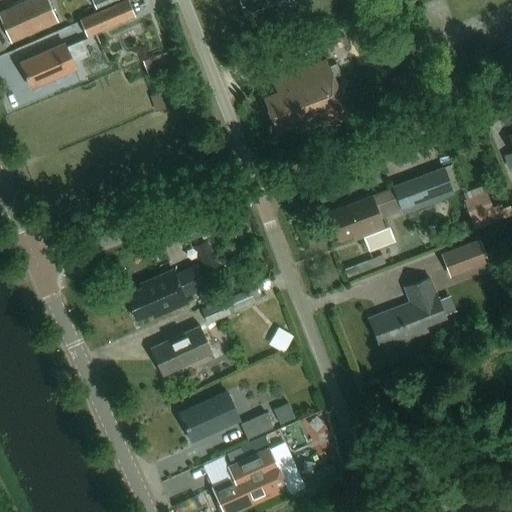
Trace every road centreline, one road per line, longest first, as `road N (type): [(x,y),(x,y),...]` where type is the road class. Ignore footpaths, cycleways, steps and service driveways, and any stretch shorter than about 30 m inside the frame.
road 1 (residential): [(259,192),(359,464)]
road 2 (tertiary): [(149,511),(39,262)]
road 3 (residential): [(259,192),(511,96)]
road 4 (residential): [(39,262),(259,192)]
road 5 (residential): [(183,0),(259,192)]
